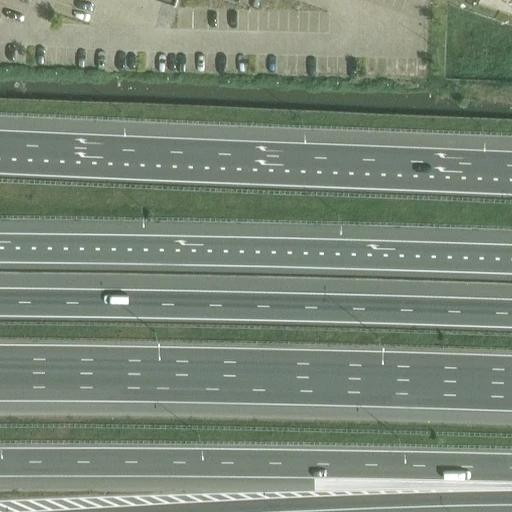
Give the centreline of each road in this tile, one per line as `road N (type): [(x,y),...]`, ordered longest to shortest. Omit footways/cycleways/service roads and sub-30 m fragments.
road 1 (motorway): [(511,175),(0,149)]
road 2 (motorway): [(511,305),(0,291)]
road 3 (motorway): [(511,264),(0,252)]
road 4 (motorway): [(0,467),(511,476)]
road 5 (motorway): [(137,511),(511,493)]
road 6 (motorway): [(188,370),(511,383)]
road 7 (motorway): [(0,382),(188,370)]
road 8 (motorway): [(0,370),(188,370)]
